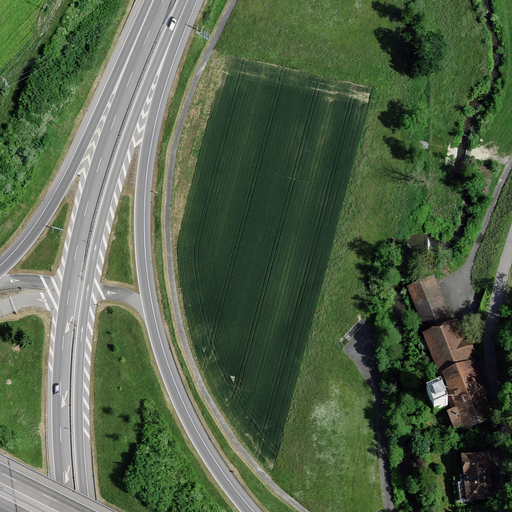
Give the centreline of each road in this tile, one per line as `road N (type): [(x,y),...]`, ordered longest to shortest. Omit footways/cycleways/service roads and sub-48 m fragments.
road 1 (track): [(305,511),(258,469),(211,404),(173,292),(174,145),(234,0)]
road 2 (motorway): [(247,511),(180,409),(154,338),(142,269),(145,149),(190,0)]
road 3 (motorway): [(86,511),(78,376),(93,254),(122,149),(186,0)]
road 4 (motorway): [(163,0),(99,164),(69,286),(60,388),(67,511)]
road 5 (motorway): [(161,0),(51,208),(0,272)]
road 6 (unclassified): [(502,511),(489,333),(511,242)]
road 7 (unclassified): [(365,348),(389,511)]
